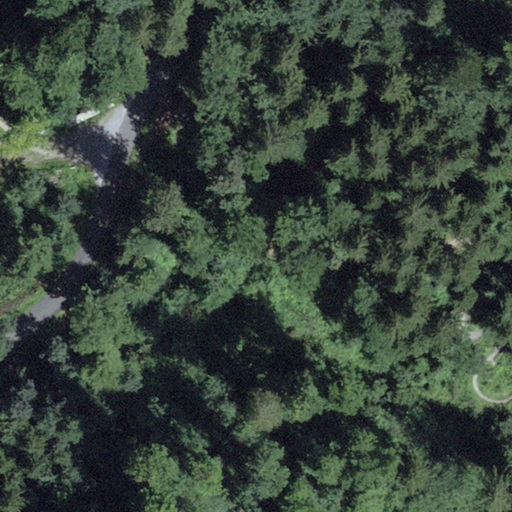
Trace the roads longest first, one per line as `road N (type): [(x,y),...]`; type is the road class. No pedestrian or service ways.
road 1 (unclassified): [(0,351),(22,342),(59,306),(129,151),(230,0)]
road 2 (track): [(129,151),(32,142),(0,115)]
